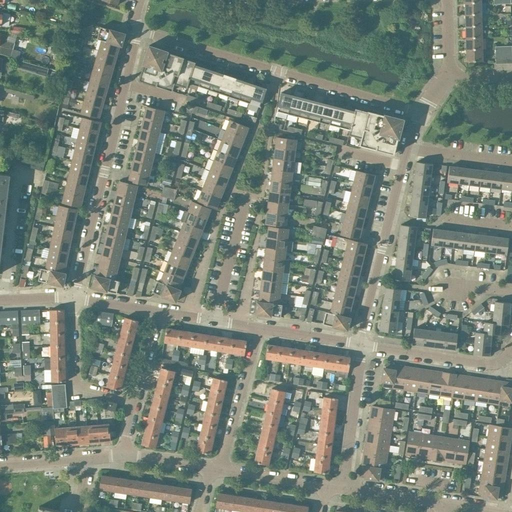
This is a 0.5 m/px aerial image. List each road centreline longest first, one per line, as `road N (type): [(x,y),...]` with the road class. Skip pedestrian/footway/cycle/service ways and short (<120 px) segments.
road 1 (residential): [(415,110),(138,31)]
road 2 (residential): [(72,298),(138,31)]
road 3 (residential): [(361,345),(407,147)]
road 4 (residential): [(361,345),(483,363),(500,361),(511,346)]
road 5 (residential): [(137,402),(73,379),(72,298)]
road 6 (residential): [(219,469),(260,329)]
road 7 (residential): [(342,489),(361,345)]
road 8 (residential): [(213,322),(245,192)]
road 9 (residential): [(3,300),(16,171)]
